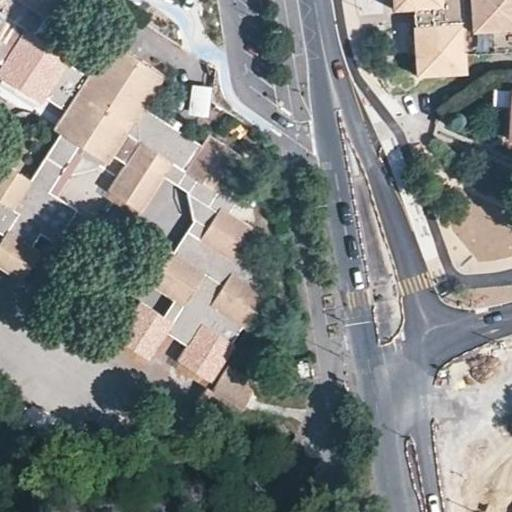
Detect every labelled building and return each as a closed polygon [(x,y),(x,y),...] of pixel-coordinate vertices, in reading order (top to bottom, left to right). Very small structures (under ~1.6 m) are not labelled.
[(41,104),(62,117),(85,79),(66,66),(67,63),(32,40),(43,22),(46,25),(62,0),(0,0),(0,83),(38,109),(41,104)] [(438,67),(464,65),(462,49),(485,47),(485,31),(483,0),(389,0),(390,3),(405,3),(407,19),(409,19),(413,68),(438,67)] [(511,0),(483,0),(485,31),(485,47),(511,44),(511,0)] [(85,79),(62,117),(50,135),(58,141),(76,152),(105,171),(109,163),(142,111),(162,79),(108,44),(85,79)] [(193,117),(213,118),(214,87),(194,86),(193,117)] [(142,111),(109,163),(124,172),(107,198),(138,219),(162,184),(170,170),(231,210),(239,215),(249,200),(224,184),(238,160),(206,139),(200,148),(142,111)] [(58,141),(29,185),(47,197),(73,156),(76,152),(58,141)] [(54,202),(80,161),(73,156),(47,197),(54,202)] [(0,240),(0,241),(0,272),(19,285),(37,258),(29,252),(38,240),(53,249),(74,215),(54,202),(47,197),(29,185),(0,166),(0,240)] [(170,170),(162,184),(185,199),(191,226),(170,258),(202,278),(181,310),(171,326),(165,337),(185,350),(201,327),(203,329),(213,313),(207,309),(234,267),(197,244),(218,212),(226,218),(231,210),(170,170)] [(255,237),(226,218),(218,212),(197,244),(234,267),(240,260),(255,237)] [(144,286),(181,310),(202,278),(170,258),(165,255),(144,286)] [(240,260),(234,267),(207,309),(213,313),(203,329),(201,327),(185,350),(176,364),(209,385),(234,349),(231,347),(241,331),(247,333),(267,302),(256,294),(266,278),(240,260)] [(147,365),(165,337),(171,326),(139,307),(115,344),(147,365)] [(244,405),(261,381),(237,366),(221,390),(244,405)] [(226,405),(205,391),(195,406),(216,421),(226,405)]
